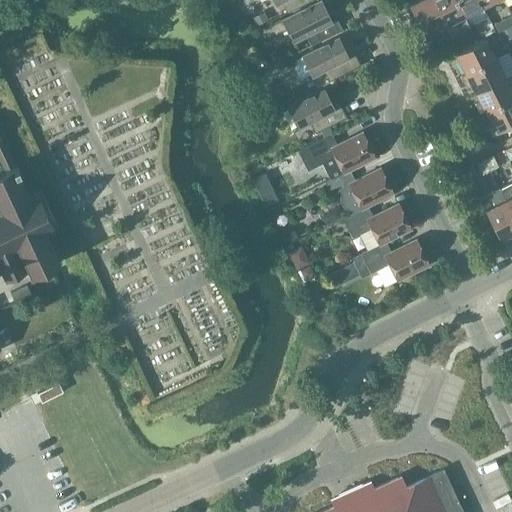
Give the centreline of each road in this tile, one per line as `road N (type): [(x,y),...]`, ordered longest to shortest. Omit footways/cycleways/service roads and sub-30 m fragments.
road 1 (residential): [(457,295),(370,338),(289,436),(126,511)]
road 2 (residential): [(475,287),(396,129),(398,59),(369,0)]
road 3 (residential): [(511,435),(489,391),(489,358),(457,295)]
